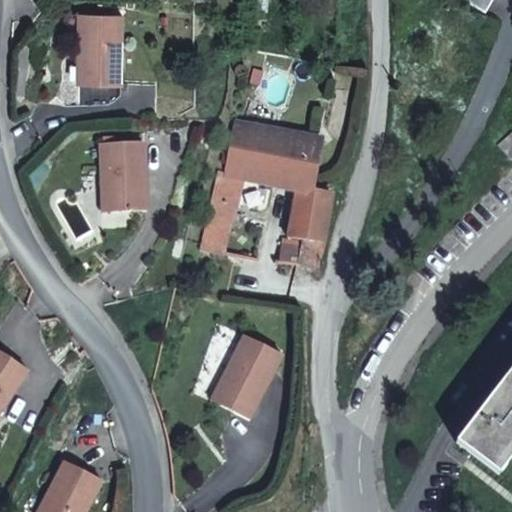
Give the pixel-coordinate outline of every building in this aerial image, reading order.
[(472,0),(488,9),(493,0),(472,0)] [(117,16),(75,18),(78,85),(120,83),(117,16)] [(313,191),(320,139),(237,122),(229,173),(220,172),(199,250),(228,255),(236,222),(246,179),(297,188),(289,235),(286,235),(282,264),(317,269),(322,248),(333,195),(313,191)] [(511,137),(502,147),(511,157),(511,137)] [(146,212),(142,146),(100,148),(104,214),(146,212)] [(280,354),(241,335),(209,399),(247,418),(280,354)] [(0,353),(0,416),(29,374),(0,353)] [(511,464),(511,377),(457,448),(499,481),(511,464)] [(87,511),(103,483),(65,463),(39,511),(87,511)]
